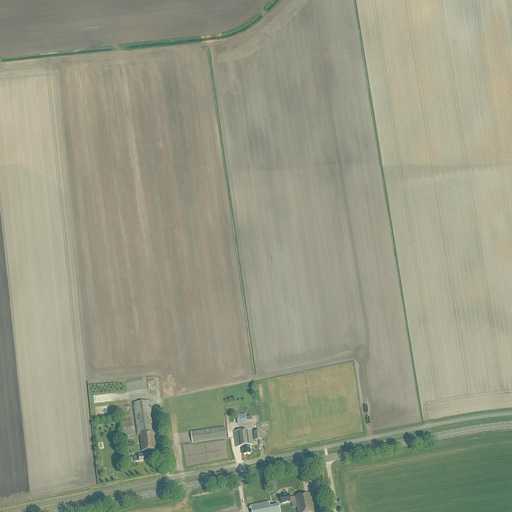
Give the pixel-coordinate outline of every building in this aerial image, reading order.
[(154,433),(150,401),(133,403),(138,435),(139,435),(142,456),(134,457),(133,458),(134,462),(135,463),(139,462),(139,463),(147,461),(146,456),(146,452),(156,450),(154,433)] [(237,416),(238,424),(247,423),(246,414),(237,416)] [(122,422),(124,436),(134,435),(132,421),(122,422)] [(225,428),(191,432),(192,443),(227,438),(225,428)] [(242,447),(243,455),(251,454),(250,446),(253,446),(250,430),(234,433),(236,448),(242,447)] [(254,432),(255,440),(262,439),(261,431),(254,432)] [(315,493),(319,511),(326,511),(322,491),(315,493)] [(293,508),(297,507),(297,511),(313,511),(314,511),(310,494),(295,497),(290,498),(289,495),(280,496),(281,504),(291,502),(292,502),(293,508)] [(280,511),(279,507),(270,509),(269,503),(251,507),(251,511),(280,511)]
